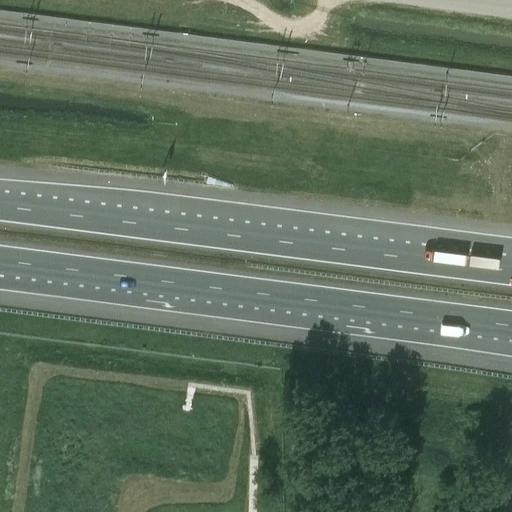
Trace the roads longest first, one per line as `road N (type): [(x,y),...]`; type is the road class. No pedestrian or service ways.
road 1 (motorway): [(0,263),(511,328)]
road 2 (motorway): [(511,270),(0,206)]
